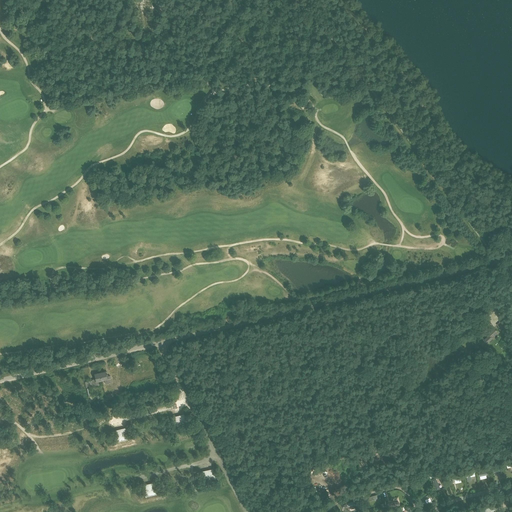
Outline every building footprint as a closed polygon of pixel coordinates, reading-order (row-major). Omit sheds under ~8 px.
[(484,339),(487,342),(492,337),(494,335),(493,335),(497,331),(492,325),(488,329),(490,332),(488,333),(489,334),(484,339)] [(129,376),(126,367),(119,369),(122,378),(129,376)] [(105,371),(100,373),(102,381),(104,380),(105,384),(112,382),(110,375),(108,376),(107,373),(106,373),(105,371)] [(94,374),(95,377),(94,377),(94,379),(92,380),(93,386),(100,385),(99,381),(102,381),(100,373),(94,374)] [(184,414),(173,417),(176,429),(187,427),(184,414)] [(125,428),(114,431),(117,443),(128,441),(125,428)] [(67,439),(56,442),(58,452),(69,449),(67,439)] [(8,454),(0,454),(0,465),(8,465),(8,454)] [(216,481),(213,469),(202,471),(205,484),(216,481)] [(435,478),(432,479),(436,490),(440,488),(435,478)] [(157,495),(154,482),(143,485),(146,498),(157,495)] [(96,494),(85,497),(89,508),(99,505),(96,494)] [(429,495),(418,500),(419,503),(420,502),(425,500),(430,498),(430,497),(429,495)]
